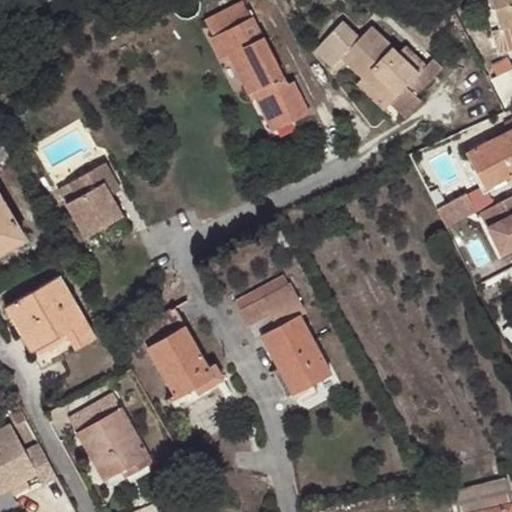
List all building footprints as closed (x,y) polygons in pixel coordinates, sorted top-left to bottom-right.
[(511,0),(495,0),(505,31),(511,29),(511,0)] [(263,96),(275,122),(291,114),(294,123),(313,113),(298,80),(290,83),(257,14),(214,37),(225,59),(232,56),(253,101),(263,96)] [(345,61),(367,81),(395,106),(429,69),(406,48),(401,53),(373,29),(362,40),(343,23),(317,51),(336,68),(345,61)] [(395,106),(367,81),(361,87),(389,113),(395,106)] [(291,114),(275,122),(278,130),(294,123),(291,114)] [(511,177),(511,134),(471,156),(490,189),(511,177)] [(0,163),(11,157),(0,138),(0,163)] [(70,185),(78,199),(67,206),(86,238),(124,216),(112,196),(105,184),(114,179),(106,165),(70,185)] [(114,179),(105,184),(112,196),(121,191),(114,179)] [(0,253),(26,238),(0,194),(0,253)] [(511,199),(483,215),(506,256),(511,252),(511,199)] [(7,308),(33,354),(67,334),(76,351),(96,339),(61,277),(7,308)] [(293,284),(263,300),(271,316),(278,328),(262,334),(294,395),(331,374),(300,315),(307,311),(293,284)] [(271,316),(263,300),(239,312),(248,327),(271,316)] [(176,308),(137,330),(175,395),(169,398),(171,401),(176,403),(180,403),(182,403),(188,403),(200,396),(199,392),(223,379),(216,365),(209,367),(176,308)] [(67,334),(33,354),(42,370),(76,351),(67,334)] [(71,419),(105,481),(124,472),(127,478),(154,463),(116,394),(71,419)] [(27,453),(12,425),(0,431),(0,494),(11,489),(37,475),(43,486),(58,477),(41,445),(27,453)] [(124,472),(105,481),(109,488),(127,478),(124,472)] [(511,511),(511,501),(507,480),(455,492),(459,511),(511,511)] [(11,489),(14,495),(30,487),(27,481),(11,489)]
